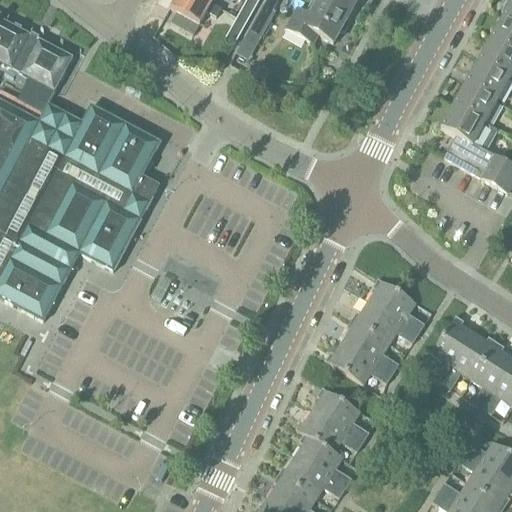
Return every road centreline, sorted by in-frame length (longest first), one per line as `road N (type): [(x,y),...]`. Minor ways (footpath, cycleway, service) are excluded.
road 1 (tertiary): [(202,511),(351,192)]
road 2 (residential): [(351,192),(220,123),(112,33)]
road 3 (tertiary): [(351,192),(457,0)]
road 4 (residential): [(511,316),(435,266),(351,192)]
